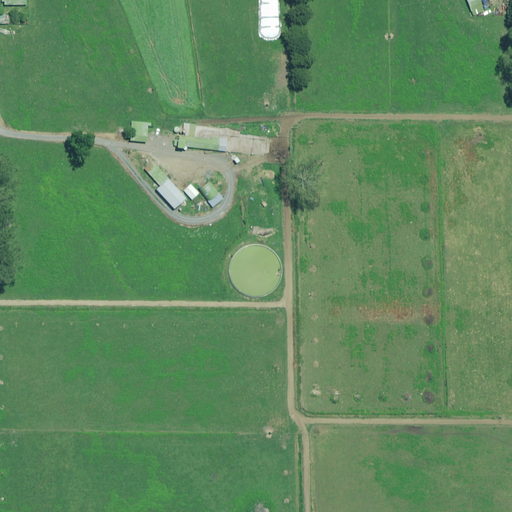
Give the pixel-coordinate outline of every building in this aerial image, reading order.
[(466,0),(472,16),(483,12),(477,0),(466,0)] [(9,15),(0,14),(0,24),(8,24),(9,15)] [(151,123),(130,122),(130,136),(127,136),(127,141),(146,142),(147,127),(150,127),(151,123)] [(161,131),(152,130),(151,140),(160,141),(161,131)] [(181,136),(181,140),(174,139),(173,148),(186,149),(186,148),(225,152),(227,140),(181,136)] [(185,199),(151,162),(143,169),(159,187),(156,190),(173,209),(185,199)] [(218,193),(209,181),(200,188),(210,200),(218,193)]
